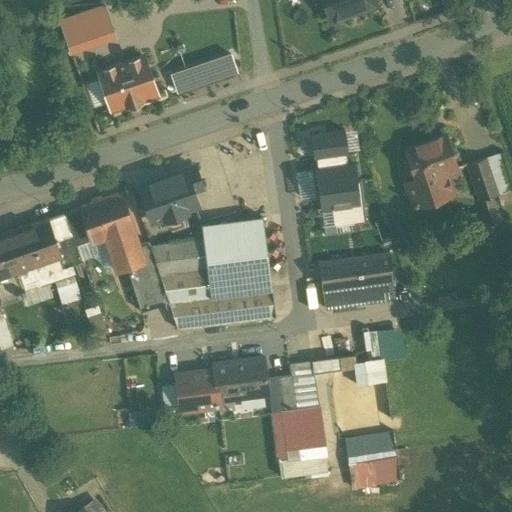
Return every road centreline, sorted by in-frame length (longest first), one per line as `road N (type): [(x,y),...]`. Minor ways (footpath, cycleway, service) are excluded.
road 1 (residential): [(268,101),(304,324),(0,362)]
road 2 (tertiary): [(0,191),(268,101)]
road 3 (tertiary): [(268,101),(511,20)]
road 4 (track): [(511,295),(304,324)]
